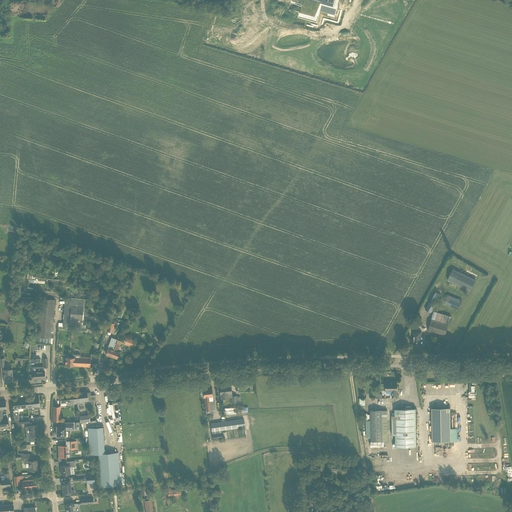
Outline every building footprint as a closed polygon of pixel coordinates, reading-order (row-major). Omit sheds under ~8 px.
[(299,12),(301,13),(313,16),(315,10),(316,11),(319,4),(320,3),(316,2),(317,1),(320,2),(321,2),(321,0),(325,0),(326,0),(332,2),(332,0),(314,0),(315,0),(314,2),(307,0),(304,0),(303,5),(301,4),(299,12)] [(453,268),(447,280),(470,291),(476,279),(460,272),(454,269),(453,268)] [(58,291),(59,279),(28,276),(27,287),(33,288),(33,282),(47,284),(46,289),(58,291)] [(425,309),(430,312),(441,295),(435,292),(425,309)] [(444,304),(458,310),(461,303),(447,297),(444,304)] [(52,337),(55,300),(39,298),(36,337),(52,338),(52,337)] [(428,331),(445,336),(450,316),(433,311),(428,331)] [(413,332),(413,341),(413,346),(420,346),(420,344),(425,344),(425,336),(421,336),(421,332),(413,332)] [(134,340),(135,339),(127,336),(126,338),(124,344),(132,347),(132,346),(135,347),(137,340),(134,340)] [(106,354),(111,356),(118,339),(112,337),(108,348),(107,350),(106,354)] [(118,339),(111,356),(117,359),(120,352),(117,351),(118,348),(121,341),(118,339)] [(65,357),(65,365),(90,366),(90,361),(92,361),(94,354),(91,354),(91,357),(72,356),(72,357),(65,357)] [(3,370),(4,376),(4,381),(12,381),(11,369),(3,370)] [(41,379),(45,379),(44,371),(32,371),(33,379),(39,379),(39,378),(41,378),(41,379)] [(397,391),(397,383),(385,383),(385,391),(392,391),(392,398),(397,398),(397,391)] [(225,387),(219,388),(220,393),(220,395),(221,398),(230,397),(229,394),(231,394),(231,391),(230,386),(225,386),(225,387)] [(203,390),(200,391),(201,396),(203,396),(204,397),(206,411),(214,410),(213,402),(212,396),(212,393),(211,388),(203,389),(203,390)] [(87,392),(76,393),(77,402),(79,402),(79,404),(83,403),(83,402),(88,401),(88,400),(91,400),(90,392),(87,392)] [(59,395),(60,403),(66,403),(67,405),(74,404),(74,403),(77,402),(76,393),(59,395)] [(237,396),(232,396),(232,397),(233,407),(237,406),(237,407),(241,407),(240,399),(239,399),(239,397),(237,397),(237,396)] [(39,398),(26,399),(27,407),(28,410),(35,409),(40,409),(39,398)] [(26,399),(13,400),(13,405),(13,409),(14,412),(13,412),(14,420),(19,419),(18,408),(26,407),(27,407),(26,399)] [(0,428),(8,428),(7,420),(3,420),(2,410),(6,409),(5,401),(0,401),(0,428)] [(394,415),(391,416),(392,435),(395,435),(395,447),(417,446),(416,408),(394,409),(394,415)] [(431,408),(432,442),(457,441),(457,428),(450,428),(450,408),(431,408)] [(366,420),(367,438),(371,438),(371,441),(388,441),(387,410),(370,411),(370,420),(366,420)] [(221,430),(245,427),(243,419),(224,422),(224,420),(221,420),(221,422),(210,423),(213,440),(222,439),(221,430)] [(56,436),(66,436),(69,436),(69,429),(73,429),(73,422),(61,422),(60,426),(56,426),(56,436)] [(27,433),(28,441),(35,440),(35,436),(38,436),(37,424),(29,425),(29,433),(27,433)] [(87,428),(89,455),(98,454),(100,487),(120,486),(118,453),(104,454),(103,427),(87,428)] [(58,445),(58,457),(66,457),(66,454),(67,454),(67,452),(66,452),(66,449),(76,449),(76,441),(65,441),(66,445),(58,445)] [(23,458),(23,463),(26,463),(26,467),(29,467),(29,470),(37,470),(37,464),(36,464),(36,462),(37,462),(37,460),(31,461),(31,458),(23,458)] [(61,466),(61,468),(60,469),(61,475),(70,474),(70,467),(75,467),(74,461),(66,462),(66,465),(61,466)] [(10,486),(9,481),(8,473),(4,474),(5,479),(1,480),(2,487),(10,486)] [(94,483),(94,475),(86,475),(86,479),(86,483),(94,483)] [(23,479),(22,476),(13,476),(14,485),(20,485),(19,479),(23,479)] [(36,480),(32,481),(32,479),(23,480),(23,482),(21,482),(22,490),(37,488),(36,480)] [(62,481),(63,494),(74,493),(74,489),(71,490),(70,481),(62,481)] [(308,506),(314,508),(315,505),(319,506),(320,499),(318,497),(310,495),(308,503),(308,506)] [(153,511),(151,500),(144,501),(145,511),(153,511)] [(74,503),(65,504),(66,511),(75,511),(74,507),(78,506),(77,503),(74,504),(74,503)]
